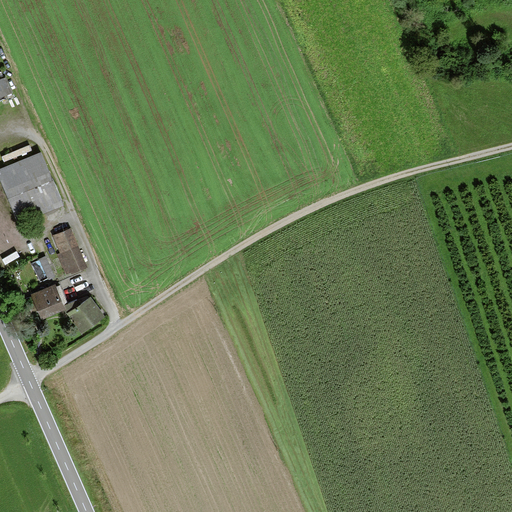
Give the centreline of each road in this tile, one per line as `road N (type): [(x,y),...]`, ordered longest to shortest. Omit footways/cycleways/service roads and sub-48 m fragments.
road 1 (track): [(115,328),(317,210),(511,152)]
road 2 (secondary): [(0,314),(86,511)]
